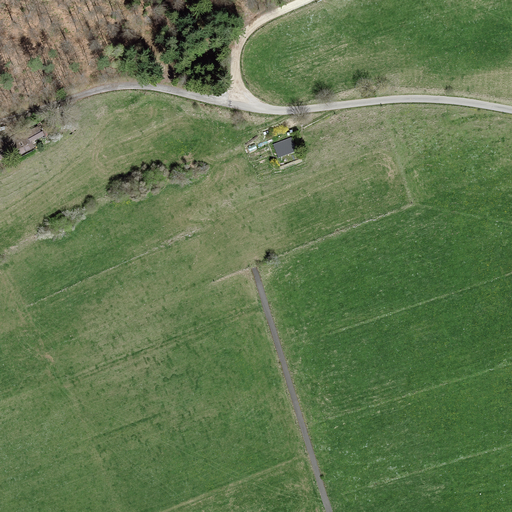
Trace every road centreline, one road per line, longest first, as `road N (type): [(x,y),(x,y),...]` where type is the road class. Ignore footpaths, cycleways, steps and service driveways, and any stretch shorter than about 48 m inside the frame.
road 1 (unclassified): [(511,111),(407,98),(261,109),(124,85),(0,117)]
road 2 (track): [(254,268),(330,511)]
road 3 (track): [(243,105),(235,73),(242,39),(308,0)]
